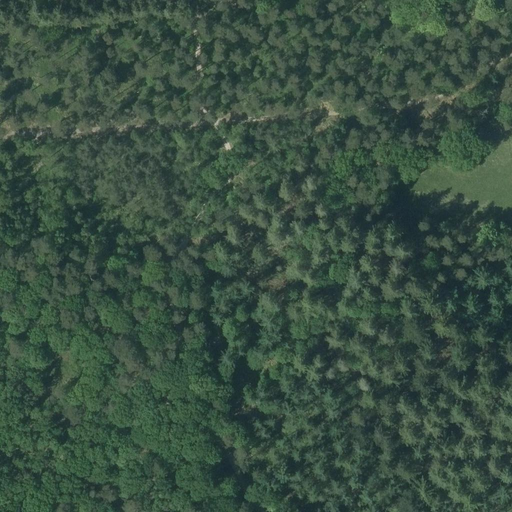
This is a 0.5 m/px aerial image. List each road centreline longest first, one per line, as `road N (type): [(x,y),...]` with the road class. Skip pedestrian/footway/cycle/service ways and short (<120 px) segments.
road 1 (track): [(511,60),(410,99),(0,129)]
road 2 (track): [(233,177),(182,247),(171,319),(234,479),(269,511)]
road 3 (track): [(190,0),(198,115),(226,140),(233,177)]
road 4 (track): [(233,177),(351,105)]
